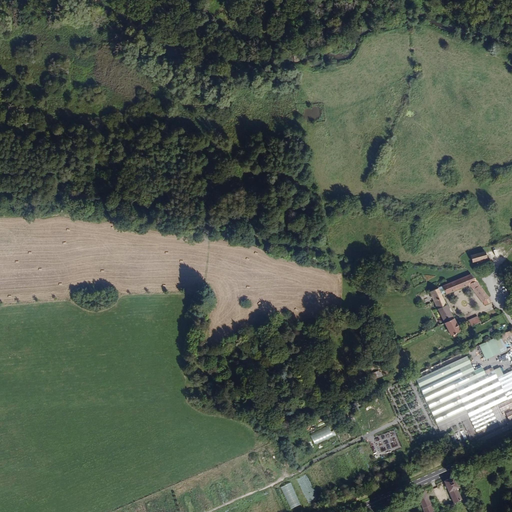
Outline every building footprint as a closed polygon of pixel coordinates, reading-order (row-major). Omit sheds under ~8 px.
[(481,259),(477,250),(468,254),(470,260),(475,258),(476,261),(481,259)] [(491,305),(467,275),(426,294),(449,338),(457,334),(438,298),(465,285),(484,309),(491,305)] [(477,323),(474,317),(465,321),(469,327),(477,323)] [(506,349),(499,335),(478,345),(484,359),(506,349)] [(467,354),(415,377),(439,432),(466,419),(453,390),(491,372),(495,380),(503,376),(499,367),(493,370),(491,367),(483,371),(481,367),(474,371),(467,354)] [(511,371),(503,376),(495,380),(491,372),(453,390),(466,419),(473,434),(494,425),(487,409),(511,397),(511,371)] [(329,426),(307,434),(312,445),(337,436),(335,430),(331,431),(329,426)] [(458,502),(453,491),(456,489),(451,478),(441,482),(449,502),(442,505),(443,508),(451,505),(458,502)] [(290,511),(300,507),(291,482),(280,486),(290,511)] [(430,511),(421,492),(413,496),(420,511),(430,511)]
